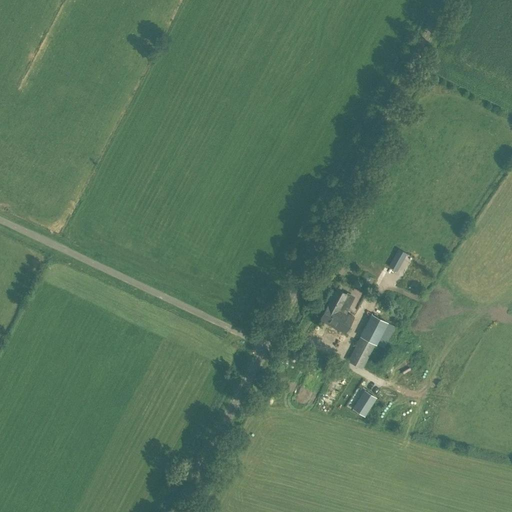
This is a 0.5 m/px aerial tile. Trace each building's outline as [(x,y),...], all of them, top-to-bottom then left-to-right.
[(397,270),(406,253),(398,249),(389,265),(397,270)] [(366,274),(362,280),(370,286),(374,279),(366,274)] [(320,320),(346,334),(355,317),(345,311),(348,305),(350,306),(354,297),(348,294),(347,295),(336,289),(329,302),(320,320)] [(361,336),(377,344),(388,322),(372,314),(361,336)] [(348,362),(362,369),(376,344),(361,337),(348,362)] [(360,398),(353,408),(364,416),(376,398),(367,392),(362,399),(360,398)]
